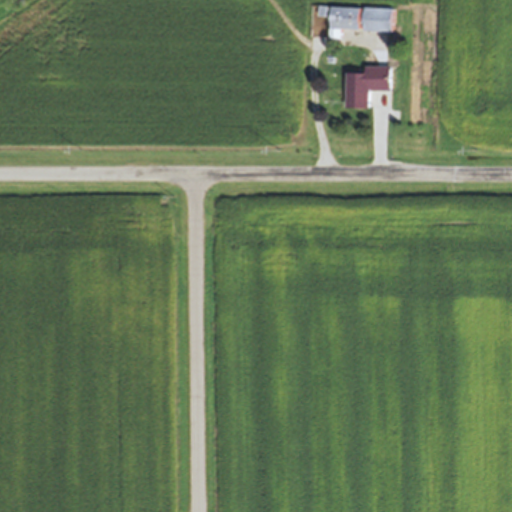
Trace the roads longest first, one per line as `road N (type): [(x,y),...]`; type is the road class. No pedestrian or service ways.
road 1 (residential): [(511,175),(0,174)]
road 2 (residential): [(196,175),(200,511)]
